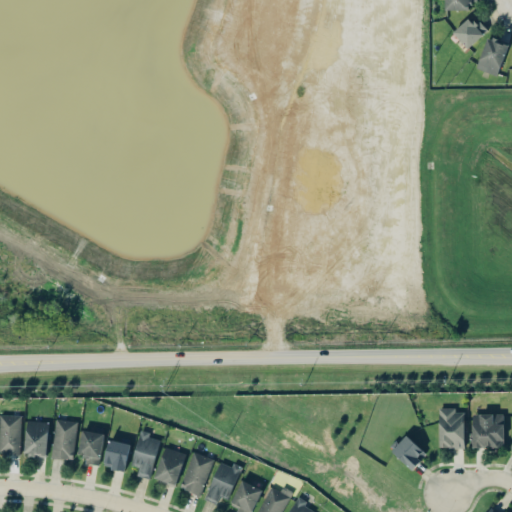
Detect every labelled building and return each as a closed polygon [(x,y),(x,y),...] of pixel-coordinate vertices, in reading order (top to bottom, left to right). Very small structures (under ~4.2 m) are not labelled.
[(477,0),(445,0),(445,10),(470,9),(470,2),(477,2),(477,0)] [(453,32),(468,48),(486,31),(471,15),(453,32)] [(509,44),(488,36),(476,68),(496,76),(509,44)] [(455,408),(439,408),(439,448),(464,448),(464,412),(456,412),(455,408)] [(472,414),(473,447),(504,446),(504,413),(472,414)] [(0,453),(20,454),(21,415),(0,414),(0,453)] [(51,457),(72,460),(78,422),(57,419),(51,457)] [(49,421),(26,420),(25,455),(47,456),(49,421)] [(86,455),(85,463),(100,465),(103,433),(81,430),(79,454),(86,455)] [(160,440),(149,437),(150,432),(140,430),(131,465),(139,467),(137,475),(150,478),(160,440)] [(427,453),(406,435),(392,451),(412,469),(427,453)] [(124,471),(131,443),(110,437),(103,466),(124,471)] [(186,453),(165,446),(154,479),(176,486),(186,453)] [(180,488),(200,495),(214,459),(194,451),(180,488)] [(217,504),(221,495),(228,498),(241,469),(221,460),(204,499),(217,504)] [(238,511),(252,511),(262,488),(241,479),(229,508),(238,511)] [(281,511),(289,494),(268,486),(257,511),(281,511)] [(313,511),(314,511),(304,505),(306,502),(297,497),(288,511),(313,511)]
